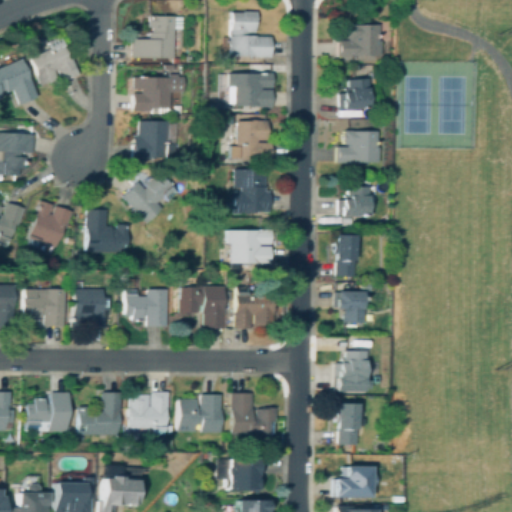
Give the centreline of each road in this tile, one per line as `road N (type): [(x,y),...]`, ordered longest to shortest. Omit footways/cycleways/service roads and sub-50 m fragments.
road 1 (residential): [(298,0),(301,511)]
road 2 (residential): [(0,359),(297,360)]
road 3 (residential): [(84,158),(99,129),(102,0)]
